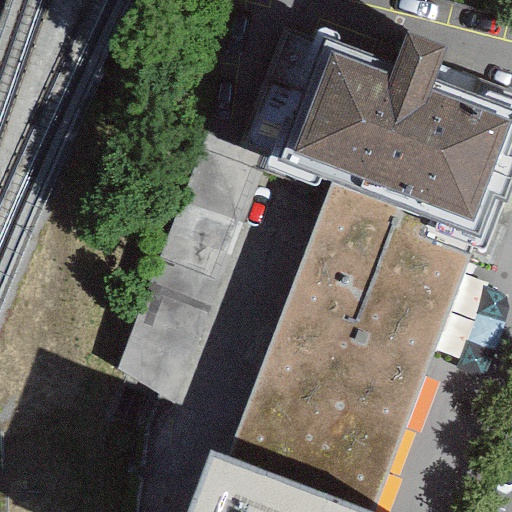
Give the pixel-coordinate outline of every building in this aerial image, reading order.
[(310,38),(261,170),(327,194),(475,249),(511,150),(511,114),(434,85),(450,41),(410,26),(394,69),(310,38)] [(206,150),(127,365),(176,400),(261,170),(206,150)] [(0,511),(105,511),(100,387),(68,156),(37,233),(4,314),(0,324),(0,511)] [(385,502),(479,249),(475,249),(327,194),(233,447),(385,502)] [(411,511),(385,502),(233,447),(217,441),(190,511),(411,511)]
